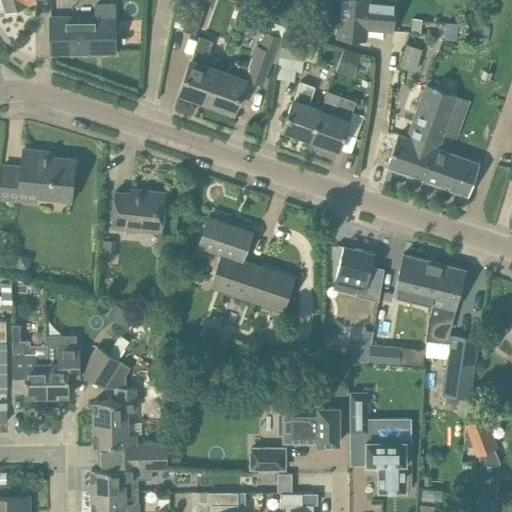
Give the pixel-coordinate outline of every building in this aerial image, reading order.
[(2,0),(6,11),(37,2),(36,0),(2,0)] [(338,0),(336,38),(367,40),(368,31),(394,33),(396,1),(388,0),(338,0)] [(115,51),(114,16),(113,4),(96,4),(97,16),(50,17),(51,53),(115,51)] [(196,34),(204,9),(191,4),(183,29),(196,34)] [(412,18),(411,31),(421,32),(423,19),(412,18)] [(446,22),(444,39),(458,40),(460,23),(446,22)] [(218,69),(206,101),(234,111),(240,92),(245,78),(245,77),(263,83),(279,36),(269,32),(266,31),(260,46),(256,44),(248,66),(246,65),(236,61),(232,74),(218,69)] [(280,56),(304,59),(307,36),(282,33),(280,56)] [(179,91),(182,92),(180,96),(192,100),(194,96),(206,101),(218,69),(204,64),(213,40),(200,36),(191,59),(179,91)] [(361,53),(343,47),(339,59),(357,65),(361,53)] [(416,53),(410,78),(421,81),(428,56),(416,53)] [(282,128),(311,138),(321,109),(308,104),(315,86),(300,80),(293,99),(282,128)] [(427,84),(418,110),(431,114),(423,140),(428,142),(428,144),(426,148),(428,149),(427,152),(431,154),(423,179),(467,194),(474,176),(479,161),(439,147),(443,134),(448,120),(457,95),(440,89),(427,84)] [(349,119),(355,100),(328,91),(321,109),(311,138),(339,148),(350,119),(349,119)] [(399,134),(387,166),(423,179),(431,154),(427,152),(428,149),(426,148),(428,144),(428,142),(423,140),(431,114),(418,110),(408,137),(399,134)] [(71,199),(73,179),(75,159),(41,156),(41,151),(24,149),(22,167),(3,165),(0,191),(0,196),(26,199),(27,194),(71,199)] [(161,232),(163,212),(165,192),(143,190),(143,194),(115,191),(111,226),(161,232)] [(208,216),(202,235),(199,245),(210,249),(222,253),(212,284),(283,308),(294,277),(242,259),(252,231),(208,216)] [(0,229),(0,242),(7,243),(9,230),(0,229)] [(334,281),(333,287),(334,287),(356,292),(355,295),(377,300),(378,300),(384,268),(382,267),(371,265),(372,264),(375,252),(374,252),(343,245),(336,276),(334,281)] [(433,306),(443,263),(403,253),(393,296),(433,306)] [(32,257),(20,254),(17,266),(29,270),(32,257)] [(471,396),(476,358),(479,338),(449,334),(465,269),(443,263),(433,306),(430,316),(428,328),(427,339),(449,341),(443,393),(471,396)] [(11,281),(3,281),(3,294),(11,294),(11,281)] [(11,294),(3,294),(3,307),(11,307),(11,294)] [(116,303),(108,316),(125,327),(133,314),(116,303)] [(17,323),(12,323),(12,340),(12,373),(13,380),(13,382),(13,390),(13,392),(25,392),(25,396),(48,396),(47,344),(46,344),(30,344),(30,339),(21,340),(21,327),(17,323)] [(511,323),(511,325),(506,333),(507,334),(498,346),(511,354),(511,352),(511,323)] [(80,377),(80,361),(80,344),(76,344),(76,336),(47,336),(47,335),(46,335),(46,344),(47,344),(48,396),(69,396),(69,377),(80,377)] [(350,343),(349,360),(369,362),(371,344),(361,344),(350,343)] [(109,352),(97,345),(81,371),(93,379),(109,352)] [(400,349),(399,363),(423,365),(424,351),(400,349)] [(93,379),(104,386),(120,359),(119,358),(109,352),(93,379)] [(94,422),(127,422),(127,410),(135,410),(135,386),(119,386),(119,400),(93,400),(94,422)] [(367,391),(350,391),(350,431),(367,431),(367,391)] [(284,413),(278,413),(278,433),(284,433),(284,440),(318,440),(318,442),(323,442),(323,444),(333,444),(333,442),(338,442),(338,406),(284,406),(284,413)] [(465,424),(463,447),(472,444),(476,454),(496,446),(485,417),(465,424)] [(127,422),(94,422),(94,444),(98,444),(98,456),(115,456),(130,456),(130,444),(135,444),(135,434),(127,434),(127,422)] [(404,437),(364,438),(365,461),(377,461),(378,480),(378,490),(405,489),(405,485),(410,485),(409,437),(404,437)] [(140,456),(167,455),(167,451),(167,442),(140,442),(140,456)] [(284,448),(251,448),(251,468),(284,468),(284,448)] [(179,451),(167,451),(167,455),(167,465),(179,465),(179,451)] [(98,468),(91,469),(91,490),(138,490),(139,490),(139,478),(153,478),(153,469),(167,469),(167,465),(167,455),(140,456),(130,456),(115,456),(98,456),(98,468)] [(482,462),(478,499),(480,499),(488,499),(495,499),(499,462),(482,462)] [(279,473),(279,491),(280,491),(292,491),(292,473),(279,473)] [(7,494),(7,485),(0,485),(0,511),(26,511),(27,509),(30,509),(30,494),(7,494)] [(139,511),(138,490),(91,490),(91,511),(139,511)] [(313,511),(313,503),(312,503),(312,491),(292,491),(280,491),(280,505),(286,505),(285,511),(313,511)] [(211,503),(210,511),(237,511),(238,504),(238,492),(228,492),(211,492),(211,503)] [(477,503),(476,511),(495,511),(497,499),(495,499),(488,499),(480,499),(478,499),(477,503)]
